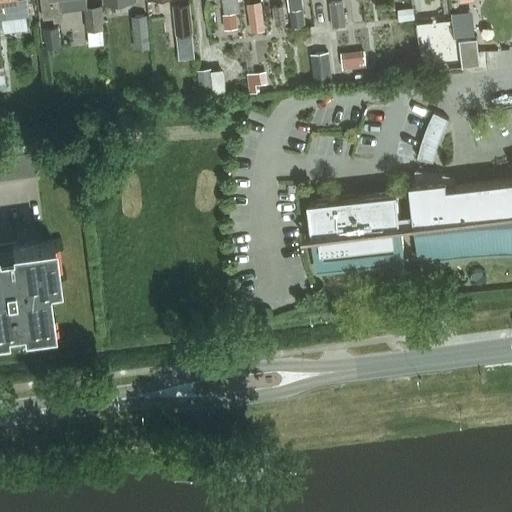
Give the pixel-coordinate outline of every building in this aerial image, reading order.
[(0,0),(0,82),(6,82),(4,65),(3,65),(2,65),(0,42),(0,26),(4,27),(3,17),(23,15),(27,15),(29,14),(29,13),(27,0),(0,0)] [(88,8),(87,0),(40,0),(43,19),(53,18),(54,22),(62,21),(62,17),(63,17),(62,11),(86,8),(88,8)] [(343,0),(330,2),(332,27),(346,25),(343,0)] [(187,4),(173,6),(175,34),(189,33),(187,4)] [(284,5),(274,6),(276,24),(286,23),(284,5)] [(101,7),(88,8),(86,8),(88,31),(103,30),(101,7)] [(414,7),(398,8),(399,20),(415,18),(414,7)] [(291,11),(293,27),(305,26),(303,10),(291,11)] [(457,35),(476,33),(473,10),(455,12),(457,35)] [(236,11),(222,13),(224,29),(238,27),(236,11)] [(262,12),(248,14),(249,24),(264,22),(262,12)] [(147,48),(145,15),(132,16),(134,49),(147,48)] [(454,18),(424,20),(426,62),(456,61),(454,18)] [(59,26),(44,28),(47,47),(62,45),(59,26)] [(462,67),(480,65),(477,39),(459,41),(462,67)] [(365,49),(342,52),(344,68),(359,67),(360,79),(368,78),(365,49)] [(329,51),(312,53),(316,82),(332,80),(329,51)] [(213,92),(209,67),(198,68),(201,94),(213,92)] [(254,73),(247,74),(249,93),(257,92),(256,83),(263,82),(266,82),(265,71),(261,72),(254,73)] [(434,161),(440,139),(449,118),(434,111),(424,133),(418,157),(434,161)] [(33,152),(19,154),(22,177),(36,175),(33,152)] [(19,154),(8,155),(11,178),(22,177),(19,154)] [(8,155),(0,156),(0,176),(0,180),(11,178),(8,155)] [(417,166),(414,182),(434,180),(447,179),(447,174),(447,172),(437,170),(417,166)] [(312,232),(303,233),(303,235),(312,234),(316,268),(326,267),(404,258),(402,235),(401,224),(414,222),(415,233),(418,257),(467,251),(494,249),(511,248),(511,178),(457,185),(447,186),(447,179),(434,180),(414,182),(413,195),(413,208),(414,221),(401,222),(400,212),(397,190),(365,194),(338,197),(309,200),(311,226),(312,232)] [(0,329),(53,323),(46,272),(58,270),(54,239),(0,245),(0,329)]
